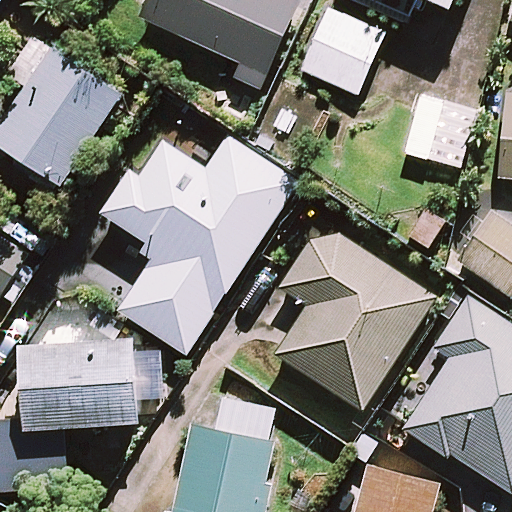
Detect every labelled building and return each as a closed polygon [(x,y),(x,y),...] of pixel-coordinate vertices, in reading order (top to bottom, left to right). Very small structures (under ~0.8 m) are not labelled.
[(304,0),(303,0),(151,0),(145,15),(268,75),(304,0)] [(453,0),(339,0),(431,45),(453,0)] [(387,33),(332,9),(305,70),(361,94),(387,33)] [(125,93),(56,48),(0,133),(0,137),(66,181),(125,93)] [(511,95),(509,95),(503,177),(511,177),(511,95)] [(300,181),(231,137),(210,170),(156,136),(107,212),(163,248),(124,309),(191,352),(300,181)] [(456,212),(434,197),(409,236),(431,250),(456,212)] [(511,223),(496,213),(464,262),(511,293),(511,223)] [(437,295),(325,224),(285,287),(312,304),(281,353),(366,407),(437,295)] [(31,255),(0,232),(0,294),(1,295),(31,255)] [(511,323),(469,296),(438,344),(455,355),(410,424),(511,489),(511,323)] [(143,421),(140,338),(29,342),(31,417),(0,418),(0,492),(70,490),(67,424),(143,421)] [(263,511),(287,411),(228,397),(220,430),(196,425),(176,511),(263,511)] [(436,511),(444,484),(373,464),(359,511),(436,511)]
